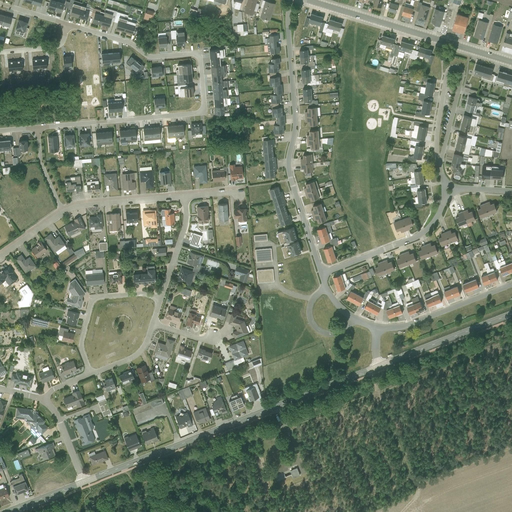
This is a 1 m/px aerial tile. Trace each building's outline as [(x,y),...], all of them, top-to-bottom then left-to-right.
[(49,0),(48,8),(55,10),(57,1),(53,0),(49,0)] [(77,17),(81,5),(82,2),(73,0),(69,0),(68,7),(71,8),(69,14),(77,17)] [(234,8),(239,9),(241,0),(233,0),(236,1),(234,8)] [(247,0),(244,12),(253,15),(256,0),(247,0)] [(260,16),(270,19),(275,3),(263,0),(261,7),(263,7),(260,16)] [(388,10),(396,12),(399,4),(402,5),(403,1),(403,0),(397,0),(395,0),(394,0),(394,2),(391,1),(388,10)] [(402,14),(410,17),(413,9),(416,10),(419,0),(411,0),(410,4),(406,2),(402,14)] [(416,19),(425,21),(430,6),(421,4),(422,0),(419,0),(416,10),(419,11),(416,19)] [(55,10),(61,12),(64,3),(57,1),(55,10)] [(77,17),(86,19),(90,8),(81,5),(77,17)] [(100,24),(104,12),(100,11),(100,10),(93,8),(91,14),(94,15),(92,21),(100,24)] [(431,23),(440,25),(444,11),(435,8),(431,23)] [(148,19),(148,16),(153,17),(154,11),(144,9),(143,18),(148,19)] [(452,29),(463,33),(468,16),(467,16),(469,10),(466,9),(464,15),(457,13),(452,29)] [(100,24),(108,26),(112,14),(104,11),(104,12),(100,24)] [(315,23),(317,15),(311,13),(309,18),(306,17),(304,25),(307,26),(308,23),(309,23),(310,22),(315,23)] [(4,15),(1,24),(9,26),(12,18),(4,15)] [(124,31),(128,17),(124,15),(123,18),(119,17),(115,28),(124,31)] [(315,23),(320,25),(319,27),(320,27),(319,30),(320,30),(319,31),(318,34),(318,36),(321,37),(322,32),(322,31),(325,22),(322,22),(324,17),(317,15),(315,23)] [(124,31),(132,33),(135,22),(131,21),(131,18),(128,17),(124,31)] [(333,29),(336,21),(330,19),(328,23),(325,22),(322,31),(326,32),(326,31),(332,32),(333,29)] [(479,37),(483,38),(488,22),(479,19),(474,35),(479,37)] [(19,35),(25,37),(28,28),(25,27),(26,24),(23,23),(24,21),(18,20),(14,32),(19,33),(19,35)] [(333,29),(339,30),(338,32),(339,32),(338,36),(341,37),(344,28),(341,27),(342,23),(336,21),(333,29)] [(488,40),(497,43),(502,26),(493,24),(488,40)] [(159,46),(167,46),(166,39),(171,38),(170,31),(165,32),(165,36),(158,36),(159,46)] [(181,44),(184,44),(183,31),(177,32),(177,35),(176,36),(176,41),(177,41),(178,44),(181,43),(181,44)] [(503,45),(511,47),(511,44),(511,33),(506,32),(503,45)] [(267,37),(268,44),(276,43),(276,40),(279,40),(278,34),(270,35),(270,37),(267,37)] [(385,48),(388,37),(382,35),(381,39),(378,38),(375,49),(378,50),(379,48),(382,49),(384,50),(385,48)] [(385,48),(391,50),(391,52),(394,53),(397,44),(394,43),(395,39),(388,37),(385,48)] [(405,50),(407,42),(401,41),(400,45),(397,44),(394,53),(391,63),(395,64),(397,56),(403,58),(405,50)] [(405,50),(410,52),(409,54),(410,54),(409,57),(411,58),(410,60),(412,60),(412,58),(415,50),(412,49),(414,44),(407,42),(405,50)] [(271,52),(280,52),(279,46),(277,46),(276,43),(268,44),(268,51),(271,51),(271,52)] [(300,50),(300,56),(309,55),(308,50),(310,50),(310,49),(314,49),(313,45),(305,46),(305,49),(300,50)] [(423,56),(426,48),(420,46),(418,51),(415,50),(412,58),(416,59),(417,56),(418,56),(418,54),(423,56)] [(210,58),(219,57),(225,56),(224,48),(209,50),(210,58)] [(423,56),(429,57),(428,59),(429,60),(428,63),(432,64),(433,59),(434,56),(431,55),(432,50),(426,48),(423,56)] [(110,53),(111,62),(120,61),(119,52),(110,53)] [(101,54),(102,63),(111,62),(110,53),(101,54)] [(306,62),(306,65),(315,65),(315,61),(313,61),(313,55),(309,55),(300,56),(301,63),(306,62)] [(64,69),(72,68),(71,56),(63,57),(64,69)] [(131,57),(126,63),(138,73),(144,66),(138,61),(137,62),(131,57)] [(210,58),(210,66),(220,65),(219,57),(210,58)] [(276,71),(279,70),(278,63),(280,63),(280,58),(272,59),(272,63),(268,63),(269,71),(270,71),(270,74),(276,74),(276,71)] [(481,77),(485,66),(476,63),(474,69),(475,69),(473,75),(481,77)] [(176,74),(191,72),(190,64),(177,65),(178,69),(176,69),(176,74)] [(211,74),(224,73),(226,73),(225,64),(220,65),(210,66),(211,74)] [(301,69),(302,75),(310,75),(310,69),(312,69),(312,68),(315,68),(317,68),(317,67),(319,67),(319,64),(315,65),(306,65),(306,68),(301,69)] [(151,76),(162,75),(161,66),(151,67),(151,76)] [(481,77),(492,81),(494,75),(494,74),(492,73),(493,68),(485,66),(481,77)] [(503,84),(507,73),(499,70),(497,76),(494,75),(492,81),(503,84)] [(192,80),(191,72),(176,74),(177,85),(185,84),(185,81),(192,80)] [(211,74),(212,82),(221,81),(221,76),(224,76),(224,73),(211,74)] [(503,84),(511,86),(511,84),(511,74),(507,73),(503,84)] [(274,89),(282,89),(282,84),(280,84),(279,76),(277,77),(276,74),(270,74),(270,77),(270,85),(274,85),(274,89)] [(303,82),(307,82),(308,85),(316,84),(322,83),(322,82),(321,82),(321,80),(316,80),(316,78),(315,77),(315,74),(310,75),(302,75),(303,82)] [(426,82),(425,87),(434,88),(435,82),(430,81),(431,77),(427,77),(422,76),(421,80),(425,80),(425,81),(426,82)] [(213,90),(227,88),(227,80),(221,81),(212,82),(213,90)] [(178,96),(193,94),(192,86),(187,87),(187,84),(185,84),(177,85),(178,96)] [(303,88),(304,95),(312,94),(312,89),(313,89),(313,88),(317,88),(316,84),(308,85),(308,88),(303,88)] [(428,94),(433,95),(434,88),(425,87),(421,86),(420,92),(419,92),(419,95),(427,97),(428,94)] [(213,90),(213,98),(226,96),(228,96),(227,88),(213,90)] [(271,94),(272,102),(272,105),(279,104),(279,101),(282,101),(281,94),(283,93),(282,89),(274,89),(274,94),(271,94)] [(469,92),(467,102),(477,105),(481,106),(482,102),(480,102),(480,101),(480,100),(479,99),(479,98),(478,98),(477,97),(476,97),(476,94),(469,92)] [(314,99),(313,99),(312,94),(304,95),(304,101),(309,101),(309,105),(318,104),(318,103),(320,103),(320,100),(318,100),(314,100),(314,99)] [(423,101),(422,106),(430,107),(431,101),(427,100),(427,97),(419,95),(418,99),(421,99),(421,100),(423,101)] [(214,106),(227,105),(226,96),(213,98),(214,106)] [(115,111),(122,110),(121,97),(114,98),(114,101),(115,111)] [(154,107),(165,106),(164,98),(153,98),(154,107)] [(508,107),(510,103),(505,101),(504,101),(501,111),(507,112),(508,107)] [(479,112),(475,111),(477,105),(467,102),(465,109),(473,111),(472,114),(479,115),(479,112)] [(276,120),(285,119),(284,114),(283,115),(282,107),(279,107),(279,104),(272,105),(273,108),(272,108),(273,116),(276,116),(276,120)] [(227,108),(227,105),(214,106),(215,114),(224,113),(224,109),(227,108)] [(424,113),(429,114),(430,107),(422,106),(421,111),(419,111),(419,112),(416,111),(415,115),(424,116),(424,113)] [(305,111),(305,116),(317,115),(317,107),(308,107),(308,111),(305,111)] [(464,115),(462,121),(476,125),(479,115),(472,114),(471,117),(464,115)] [(309,125),(318,124),(317,115),(305,116),(306,121),(309,121),(309,125)] [(275,133),(275,136),(281,135),(281,132),(284,132),(283,124),(285,124),(285,119),(276,120),(277,124),(274,124),(274,133),(275,133)] [(415,124),(414,131),(426,133),(427,126),(422,125),(423,122),(414,120),(413,124),(415,124)] [(460,128),(468,130),(467,133),(474,135),(476,125),(462,121),(460,128)] [(195,134),(201,133),(201,123),(191,124),(191,130),(187,130),(188,139),(192,139),(192,136),(195,136),(195,134)] [(176,137),(175,125),(167,126),(168,138),(176,137)] [(176,137),(184,136),(183,125),(175,125),(176,137)] [(152,139),(151,127),(143,128),(144,140),(152,139)] [(152,139),(160,138),(159,127),(151,127),(152,139)] [(128,141),(127,129),(119,130),(120,142),(128,141)] [(128,141),(136,141),(135,129),(127,129),(128,141)] [(307,134),(307,140),(319,139),(318,130),(310,131),(310,134),(307,134)] [(420,138),(425,139),(426,133),(414,131),(412,130),(411,140),(419,141),(420,138)] [(104,143),(112,143),(111,131),(103,132),(104,143)] [(104,143),(103,132),(95,132),(96,144),(104,143)] [(80,145),(89,145),(88,133),(79,134),(80,145)] [(459,134),(457,141),(471,144),(474,135),(467,133),(466,136),(459,134)] [(65,147),(74,146),(73,134),(64,135),(65,147)] [(49,151),(58,151),(57,136),(48,137),(49,151)] [(263,144),(263,152),(273,151),(273,146),(274,146),(274,139),(269,139),(269,136),(262,137),(262,140),(263,140),(263,144)] [(325,148),(323,148),(322,143),(324,142),(333,144),(334,137),(333,137),(328,138),(319,139),(307,140),(308,144),(311,144),(311,148),(307,148),(307,151),(325,151),(325,148)] [(3,150),(11,149),(10,140),(2,141),(3,150)] [(20,150),(27,149),(26,140),(18,141),(19,147),(13,148),(14,155),(21,154),(20,150)] [(410,150),(411,150),(422,152),(424,145),(419,144),(419,141),(411,140),(410,143),(414,144),(413,145),(415,145),(415,147),(410,146),(410,150)] [(462,152),(469,154),(471,144),(457,141),(455,148),(463,149),(462,152)] [(417,157),(421,158),(422,152),(411,150),(409,156),(408,155),(407,159),(416,161),(417,157)] [(265,164),(276,163),(275,157),(274,157),(273,151),(263,152),(264,160),(265,160),(265,164)] [(454,153),(452,160),(466,164),(469,154),(462,152),(461,155),(454,153)] [(300,158),(301,164),(313,163),(312,154),(303,154),(304,158),(300,158)] [(120,157),(120,155),(118,155),(117,155),(118,164),(123,163),(123,159),(127,158),(126,155),(122,155),(122,157),(120,157)] [(100,157),(93,158),(84,158),(81,159),(81,166),(84,166),(84,162),(91,161),(91,165),(100,164),(100,157)] [(74,167),(81,166),(81,159),(73,159),(74,167)] [(465,167),(466,167),(466,164),(452,160),(451,164),(453,164),(453,167),(454,167),(453,172),(461,174),(462,170),(464,170),(465,167)] [(265,169),(266,177),(275,176),(275,171),(277,170),(276,163),(265,164),(265,169)] [(305,172),(314,171),(313,163),(301,164),(301,168),(304,168),(305,172)] [(411,171),(411,177),(423,176),(422,169),(417,170),(416,164),(406,163),(407,168),(408,168),(408,171),(411,171)] [(200,182),(207,182),(205,164),(193,166),(194,177),(199,176),(200,182)] [(235,178),(242,178),(241,166),(235,166),(234,164),(229,164),(230,180),(235,179),(235,178)] [(490,177),(491,165),(482,165),(481,177),(490,177)] [(490,177),(502,178),(503,169),(499,169),(499,167),(498,166),(497,166),(491,165),(490,177)] [(146,187),(153,186),(151,166),(139,167),(139,170),(140,181),(145,181),(146,187)] [(218,180),(224,179),(224,175),(227,175),(226,166),(223,166),(223,168),(219,168),(220,169),(212,170),(213,181),(218,181),(218,180)] [(167,185),(171,185),(169,170),(164,170),(164,172),(159,172),(160,184),(165,183),(165,182),(167,182),(167,185)] [(110,190),(117,190),(115,172),(103,173),(104,185),(110,184),(110,190)] [(122,189),(135,188),(134,181),(132,181),(131,178),(134,178),(134,172),(121,173),(122,189)] [(76,193),(81,192),(80,176),(69,176),(70,178),(64,178),(65,187),(66,187),(66,191),(74,190),(74,189),(75,189),(76,193)] [(419,183),(424,182),(423,176),(411,177),(411,179),(411,183),(412,183),(410,184),(411,187),(420,186),(419,183)] [(304,188),(306,193),(317,189),(314,181),(306,183),(307,187),(304,188)] [(87,192),(99,191),(98,183),(86,184),(87,192)] [(274,201),(284,198),(282,191),(280,192),(278,186),(269,189),(272,197),(274,201)] [(417,191),(418,196),(426,195),(425,188),(420,189),(420,186),(411,187),(412,191),(415,190),(415,191),(417,191)] [(311,200),(319,197),(322,196),(319,188),(317,189),(306,193),(307,197),(310,196),(311,200)] [(422,202),(427,201),(426,195),(418,196),(415,196),(416,201),(414,202),(414,203),(413,203),(414,207),(423,205),(422,202)] [(275,205),(277,213),(286,210),(284,205),(286,204),(284,198),(274,201),(275,205)] [(492,212),(497,211),(494,203),(490,204),(489,201),(484,203),(489,214),(490,216),(493,215),(492,212)] [(219,220),(228,219),(226,203),(217,204),(219,220)] [(311,210),(313,215),(324,211),(326,210),(325,206),(323,207),(321,203),(313,206),(314,209),(311,210)] [(489,214),(484,203),(480,205),(481,207),(478,209),(481,217),(489,214)] [(207,221),(208,221),(207,206),(197,207),(198,216),(196,218),(196,220),(198,221),(198,222),(204,221),(204,222),(206,222),(207,221)] [(170,224),(174,224),(173,212),(170,213),(170,208),(161,209),(161,216),(164,216),(165,219),(161,220),(162,226),(170,225),(170,224)] [(237,221),(246,220),(245,208),(237,209),(237,210),(233,210),(234,218),(237,218),(237,221)] [(471,220),(475,219),(472,210),(468,212),(467,209),(463,211),(467,222),(468,226),(473,224),(471,220)] [(151,227),(156,227),(155,211),(154,210),(145,211),(145,210),(143,210),(143,211),(144,225),(149,225),(149,220),(150,220),(151,227)] [(281,225),(292,221),(289,214),(288,215),(286,210),(277,213),(279,220),(280,220),(281,225)] [(132,221),(138,221),(137,212),(131,212),(129,213),(129,211),(125,212),(126,225),(132,224),(132,221)] [(318,222),(327,219),(324,211),(313,215),(314,220),(317,219),(318,222)] [(467,222),(463,211),(458,213),(459,215),(456,217),(459,225),(467,222)] [(108,230),(120,229),(119,212),(106,214),(106,219),(107,219),(108,224),(108,230)] [(94,229),(102,228),(101,214),(97,214),(97,216),(89,217),(90,226),(94,226),(94,229)] [(413,224),(410,215),(402,219),(406,230),(411,228),(410,225),(413,224)] [(69,236),(85,228),(79,216),(74,219),(75,221),(64,226),(69,236)] [(320,236),(330,232),(332,232),(330,225),(335,224),(334,223),(339,221),(338,219),(334,220),(333,220),(324,223),(325,226),(317,229),(320,236)] [(402,231),(406,230),(402,219),(394,222),(397,230),(401,229),(402,231)] [(280,243),(297,238),(293,227),(277,232),(280,243)] [(197,246),(201,233),(192,230),(188,243),(197,246)] [(450,242),(458,239),(455,231),(451,232),(450,230),(446,231),(450,242)] [(450,242),(446,231),(441,233),(442,236),(439,237),(442,246),(447,244),(447,246),(451,245),(450,242)] [(320,236),(322,242),(329,240),(330,243),(337,241),(337,240),(338,240),(338,237),(336,238),(336,237),(332,238),(330,232),(320,236)] [(45,237),(55,252),(55,251),(57,254),(66,248),(64,245),(65,244),(59,235),(54,238),(50,233),(45,237)] [(146,246),(160,245),(159,235),(156,235),(157,238),(150,239),(150,238),(145,239),(146,243),(146,246)] [(481,246),(488,244),(486,238),(479,240),(481,246)] [(124,240),(125,248),(143,246),(142,243),(136,244),(135,239),(124,240)] [(37,257),(47,250),(40,241),(37,243),(38,244),(31,249),(33,251),(33,252),(34,254),(35,253),(37,257)] [(99,250),(104,250),(107,250),(106,241),(99,242),(98,243),(99,250)] [(285,256),(301,251),(298,241),(282,246),(285,256)] [(326,255),(334,252),(332,246),(338,244),(337,241),(330,243),(331,246),(324,248),(326,255)] [(430,255),(438,252),(435,244),(431,245),(430,242),(426,244),(430,255)] [(430,255),(426,244),(421,246),(422,249),(419,250),(422,258),(430,255)] [(491,282),(497,280),(493,268),(490,269),(488,264),(494,262),(491,256),(489,251),(490,250),(487,244),(484,246),(478,248),(479,251),(485,249),(486,252),(490,262),(484,264),(488,274),(491,282)] [(256,262),(272,260),(271,247),(254,249),(256,262)] [(468,252),(471,258),(474,257),(473,255),(478,253),(478,251),(478,248),(468,252)] [(187,262),(194,265),(193,268),(198,270),(202,271),(204,266),(197,264),(200,255),(190,251),(189,256),(188,256),(188,258),(187,262)] [(408,264),(416,261),(413,252),(410,254),(409,251),(404,253),(408,264)] [(326,255),(328,262),(336,259),(334,252),(326,255)] [(61,263),(64,267),(68,265),(78,258),(74,253),(61,263)] [(408,264),(404,253),(399,254),(400,257),(397,259),(400,267),(408,264)] [(15,258),(26,272),(36,265),(29,256),(25,259),(21,254),(15,258)] [(503,275),(509,273),(506,265),(504,260),(498,263),(495,255),(491,256),(494,262),(497,269),(500,268),(503,275)] [(452,266),(458,264),(459,265),(462,264),(460,259),(458,260),(456,257),(450,260),(452,266)] [(391,270),(395,269),(391,261),(388,262),(387,259),(382,261),(386,272),(387,272),(388,275),(392,273),(391,270)] [(386,272),(382,261),(377,263),(379,266),(375,267),(378,275),(386,272)] [(71,268),(68,265),(64,267),(64,268),(61,270),(63,273),(71,268)] [(250,270),(236,265),(234,272),(240,275),(239,279),(246,282),(248,275),(252,276),(252,274),(249,273),(250,270)] [(9,285),(17,279),(12,272),(13,272),(9,266),(0,272),(0,282),(5,279),(9,285)] [(177,280),(190,284),(194,272),(197,273),(198,270),(193,268),(192,271),(181,268),(177,280)] [(257,282),(274,281),(273,268),(256,270),(257,282)] [(86,285),(103,283),(102,269),(85,270),(86,285)] [(154,282),(155,281),(154,269),(147,270),(147,272),(133,274),(134,283),(142,283),(146,283),(146,282),(154,282)] [(372,276),(369,270),(361,274),(363,280),(372,276)] [(117,283),(121,283),(120,271),(108,272),(109,283),(117,282),(117,283)] [(335,283),(347,279),(345,273),(333,277),(335,283)] [(380,286),(375,274),(372,275),(376,287),(377,287),(378,291),(379,291),(380,293),(384,292),(382,290),(381,290),(382,290),(380,286)] [(491,282),(488,274),(481,277),(484,285),(491,282)] [(70,304),(81,307),(82,301),(82,299),(83,294),(84,293),(74,278),(69,282),(67,289),(70,293),(69,298),(67,297),(65,303),(70,304)] [(335,283),(338,290),(345,288),(348,289),(352,284),(350,282),(348,278),(347,279),(335,283)] [(472,289),(479,287),(476,279),(469,281),(472,289)] [(414,288),(417,287),(415,280),(414,280),(408,283),(406,284),(407,288),(410,287),(409,286),(413,284),(414,288)] [(472,289),(469,281),(462,284),(466,292),(472,289)] [(353,301),(357,293),(352,290),(356,285),(352,284),(348,289),(351,291),(347,298),(353,301)] [(400,297),(401,299),(404,297),(404,296),(402,292),(402,291),(400,286),(396,288),(399,294),(400,297)] [(447,299),(453,297),(450,288),(449,286),(443,289),(447,299)] [(460,294),(457,286),(450,288),(453,297),(460,294)] [(371,310),(376,300),(371,297),(373,291),(374,291),(375,292),(378,292),(376,288),(374,289),(371,290),(371,291),(369,293),(366,299),(368,300),(365,307),(371,310)] [(396,315),(402,312),(400,305),(403,303),(401,299),(400,297),(399,294),(396,288),(387,291),(388,294),(394,292),(397,299),(398,301),(392,304),(396,315)] [(353,301),(359,304),(363,297),(366,299),(369,293),(371,291),(368,289),(367,291),(366,291),(363,296),(357,293),(353,301)] [(435,304),(441,301),(437,290),(430,292),(435,304)] [(435,304),(430,292),(424,295),(428,307),(435,304)] [(371,310),(377,314),(381,307),(384,308),(385,301),(385,300),(383,298),(383,300),(382,299),(381,303),(378,301),(381,294),(381,293),(379,294),(376,300),(371,310)] [(35,299),(33,306),(37,307),(39,303),(40,303),(41,300),(35,299)] [(396,315),(392,304),(390,299),(385,301),(384,308),(387,310),(389,317),(396,315)] [(423,309),(420,301),(418,301),(417,299),(412,301),(416,311),(423,309)] [(223,318),(226,308),(225,308),(226,305),(214,301),(213,304),(209,315),(215,317),(216,316),(223,318)] [(410,314),(416,311),(412,301),(406,303),(410,314)] [(179,321),(181,312),(181,311),(181,310),(181,309),(178,308),(177,308),(176,309),(176,310),(168,308),(165,317),(171,319),(171,318),(179,321)] [(197,310),(190,308),(185,324),(192,326),(193,322),(198,324),(200,317),(196,315),(196,314),(197,310)] [(19,309),(20,318),(26,318),(29,309),(19,309)] [(66,322),(76,324),(75,324),(77,317),(78,317),(79,313),(67,310),(66,315),(68,315),(66,322)] [(236,314),(232,313),(228,323),(235,325),(237,329),(237,330),(232,332),(234,337),(250,332),(247,325),(246,326),(244,321),(235,318),(236,314)] [(32,316),(30,323),(46,326),(48,320),(32,316)] [(58,339),(71,342),(74,333),(67,332),(68,329),(60,326),(58,334),(59,334),(58,339)] [(154,352),(168,357),(174,341),(167,338),(166,342),(167,342),(166,345),(158,342),(154,352)] [(243,357),(248,355),(243,341),(229,346),(234,360),(233,360),(232,360),(225,363),(228,370),(238,366),(237,363),(244,361),(243,357)] [(181,357),(189,360),(192,351),(183,348),(184,346),(180,345),(176,356),(177,356),(175,359),(180,361),(181,357)] [(201,358),(209,360),(212,353),(206,351),(205,351),(205,350),(199,348),(196,357),(200,359),(201,358)] [(260,357),(248,362),(250,367),(253,366),(253,367),(261,364),(260,357)] [(64,373),(76,369),(73,360),(61,365),(64,373)] [(42,382),(54,377),(50,368),(49,369),(48,365),(42,368),(43,371),(38,373),(42,382)] [(142,382),(149,379),(150,381),(155,380),(151,371),(147,373),(144,365),(136,368),(142,382)] [(122,383),(134,379),(130,369),(126,371),(126,372),(119,375),(122,383)] [(30,385),(32,375),(16,371),(15,373),(12,373),(10,379),(15,380),(14,382),(30,385)] [(183,388),(188,386),(198,382),(200,381),(200,378),(193,376),(193,379),(191,379),(188,380),(186,379),(183,388)] [(108,389),(115,387),(112,377),(104,380),(105,382),(103,383),(104,386),(101,387),(103,394),(105,397),(110,396),(108,391),(109,390),(108,389)] [(207,385),(204,379),(200,381),(198,382),(201,388),(207,385)] [(261,399),(261,398),(259,393),(260,392),(256,383),(243,388),(245,393),(244,393),(245,397),(247,396),(249,401),(253,399),(256,398),(257,400),(258,400),(261,399)] [(181,388),(184,398),(192,395),(188,386),(183,388),(181,388)] [(77,406),(84,403),(79,389),(72,392),(73,394),(63,398),(68,409),(72,407),(71,405),(76,403),(77,406)] [(238,407),(244,405),(240,396),(237,397),(236,394),(233,395),(238,407)] [(222,413),(226,412),(220,395),(216,397),(217,399),(214,400),(211,406),(215,414),(222,411),(222,413)] [(232,409),(238,407),(233,395),(230,396),(232,399),(228,400),(232,409)] [(132,407),(134,414),(163,402),(161,396),(146,402),(143,403),(132,407)] [(105,398),(98,401),(103,415),(111,412),(105,398)] [(38,436),(47,427),(42,422),(44,421),(35,412),(34,413),(32,412),(33,412),(30,409),(17,407),(15,417),(24,418),(30,425),(30,431),(34,434),(35,433),(38,436)] [(205,421),(209,419),(205,407),(193,411),(198,423),(205,420),(205,421)] [(188,427),(192,425),(187,411),(183,413),(180,412),(179,414),(175,416),(179,426),(180,427),(185,425),(185,424),(186,424),(188,427)] [(95,439),(91,429),(93,428),(94,426),(93,424),(92,423),(90,419),(91,418),(89,413),(82,415),(83,417),(81,418),(80,417),(73,420),(74,422),(75,425),(75,424),(78,432),(79,431),(82,440),(81,440),(82,443),(83,442),(84,444),(95,439)] [(154,441),(158,439),(153,427),(150,428),(150,429),(146,431),(145,429),(141,431),(146,443),(147,443),(150,442),(151,441),(150,439),(152,438),(154,441)] [(129,450),(140,445),(135,433),(128,436),(127,435),(123,436),(129,450)] [(40,452),(43,459),(55,454),(53,449),(52,449),(51,448),(54,447),(53,442),(37,448),(39,452),(40,452)] [(20,458),(29,454),(27,448),(17,452),(20,458)] [(92,464),(107,458),(104,450),(95,454),(94,451),(88,453),(90,456),(89,456),(92,464)] [(300,475),(297,468),(290,471),(293,478),(300,475)] [(16,493),(28,488),(22,473),(18,474),(19,476),(18,477),(14,479),(13,478),(11,479),(11,481),(10,481),(12,487),(13,486),(16,493)] [(0,497),(1,499),(9,495),(5,484),(3,485),(2,483),(0,484),(0,497)] [(99,508),(97,503),(89,506),(92,511),(99,508)]
